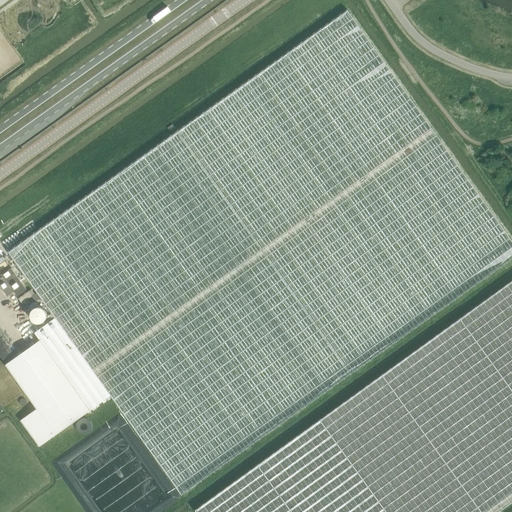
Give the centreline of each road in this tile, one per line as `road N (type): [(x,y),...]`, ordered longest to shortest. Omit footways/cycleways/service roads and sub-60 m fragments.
road 1 (unknown): [(268,0),(0,190)]
road 2 (unclassified): [(245,0),(0,174)]
road 3 (primary): [(0,148),(208,0)]
road 4 (primary): [(182,0),(0,130)]
road 5 (unknown): [(511,140),(468,140),(366,0)]
